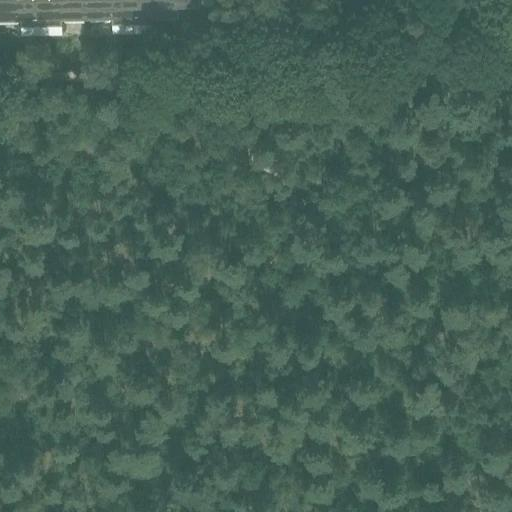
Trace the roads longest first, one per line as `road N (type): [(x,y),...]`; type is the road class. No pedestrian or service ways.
road 1 (track): [(206,75),(511,72)]
road 2 (track): [(0,77),(206,75)]
